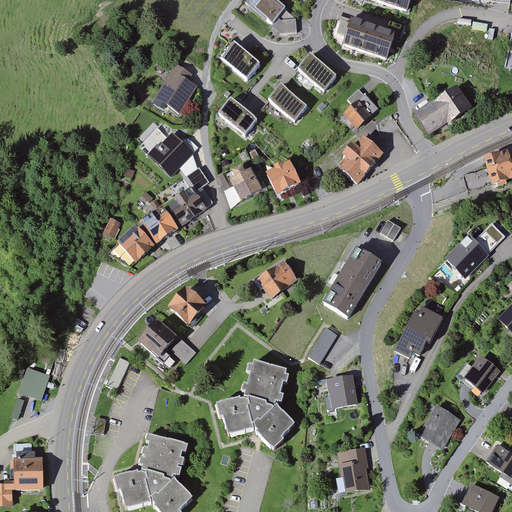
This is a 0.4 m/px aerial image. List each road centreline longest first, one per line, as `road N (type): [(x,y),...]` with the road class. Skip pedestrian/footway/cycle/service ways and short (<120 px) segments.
road 1 (residential): [(409,174),(424,219),(365,334),(382,445)]
road 2 (secondary): [(227,242),(164,270),(123,304),(79,372),(64,425)]
road 3 (residential): [(382,445),(456,307),(511,256)]
road 4 (residential): [(434,162),(389,77),(333,59),(319,44),(325,0)]
road 5 (secondary): [(409,174),(332,210),(227,242)]
road 6 (residential): [(227,242),(205,139),(205,83)]
road 7 (residential): [(431,511),(454,462),(511,385)]
